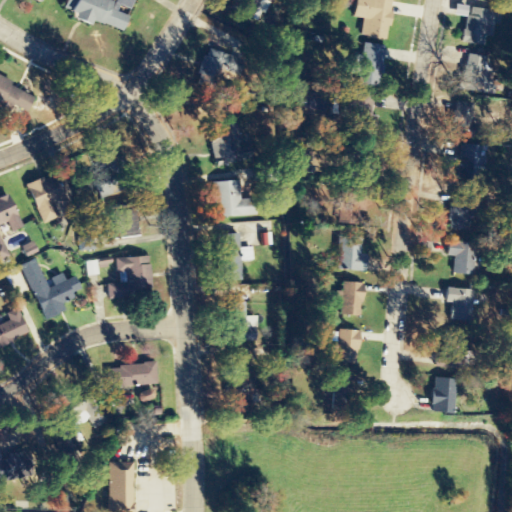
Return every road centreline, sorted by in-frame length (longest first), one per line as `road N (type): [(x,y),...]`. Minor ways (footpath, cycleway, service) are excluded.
road 1 (residential): [(192,511),(184,264),(166,150),(130,91),(0,29)]
road 2 (residential): [(397,398),(389,372),(433,0)]
road 3 (residential): [(0,158),(96,119),(130,91),(192,0)]
road 4 (residential): [(185,326),(94,333),(0,394)]
